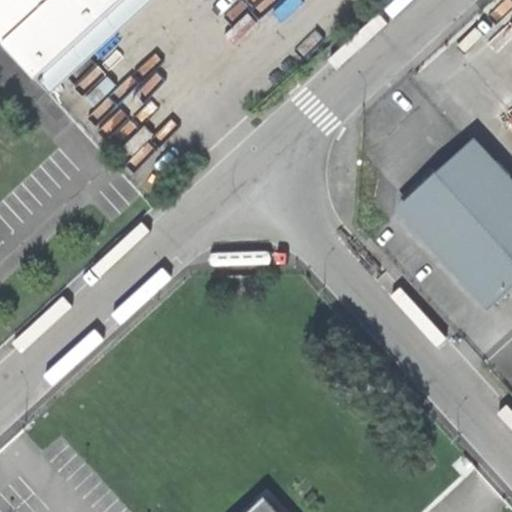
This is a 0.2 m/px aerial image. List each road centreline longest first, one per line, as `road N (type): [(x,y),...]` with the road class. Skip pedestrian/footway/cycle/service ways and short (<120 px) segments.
road 1 (unclassified): [(511,454),(252,169)]
road 2 (unclassified): [(0,395),(252,169)]
road 3 (unclassified): [(252,169),(438,0)]
road 4 (unknown): [(345,0),(201,139)]
